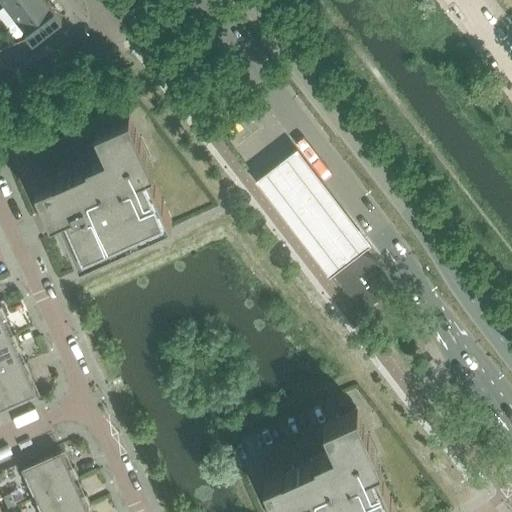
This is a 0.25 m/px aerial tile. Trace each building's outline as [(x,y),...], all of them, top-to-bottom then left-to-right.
[(19,21),(46,0),(10,0),(5,4),(19,21)] [(33,39),(62,17),(49,0),(46,0),(19,21),(30,36),(33,39)] [(149,167),(154,165),(129,109),(95,125),(106,148),(86,157),(87,160),(54,175),(54,174),(36,182),(49,212),(56,209),(79,260),(172,218),(149,167)] [(298,150),(259,180),(329,272),(369,241),(298,150)] [(395,285),(381,266),(375,260),(369,256),(362,252),(354,251),(346,250),(338,252),(330,255),(324,259),(323,260),(362,310),(395,285)] [(10,335),(2,318),(7,316),(2,305),(0,305),(0,340),(15,334),(15,333),(10,335)] [(22,363),(15,346),(19,344),(15,334),(0,340),(0,373),(27,361),(27,360),(22,363)] [(0,407),(35,392),(27,373),(32,371),(27,361),(0,373),(0,407)] [(398,511),(377,464),(382,461),(357,406),(323,421),(334,445),(314,454),(315,456),(282,471),(264,479),(277,509),(284,505),(287,511),(398,511)] [(78,476),(74,466),(69,468),(61,450),(23,467),(25,472),(26,472),(35,491),(34,492),(36,495),(78,476)] [(70,511),(91,503),(86,493),(82,495),(74,479),(79,476),(78,476),(36,495),(38,499),(43,511),(70,511)] [(16,505),(10,492),(3,496),(8,508),(16,505)] [(89,511),(86,506),(91,504),(91,503),(70,511),(89,511)]
